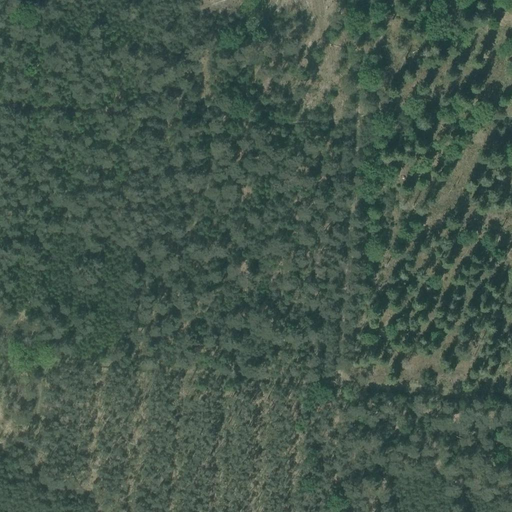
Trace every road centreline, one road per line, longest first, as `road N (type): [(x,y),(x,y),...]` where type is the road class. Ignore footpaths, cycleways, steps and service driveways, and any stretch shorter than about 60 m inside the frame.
road 1 (track): [(0,356),(511,402)]
road 2 (track): [(328,511),(370,0)]
road 3 (track): [(511,121),(207,119),(0,103)]
